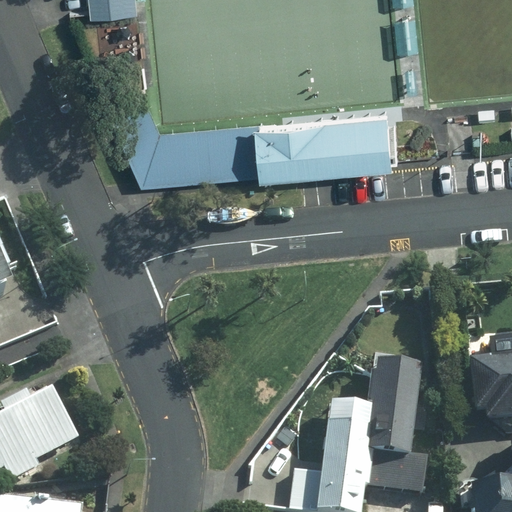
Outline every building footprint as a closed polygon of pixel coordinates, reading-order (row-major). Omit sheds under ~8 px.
[(94,0),(96,10),(140,5),(138,0),(94,0)] [(144,172),(388,150),(384,105),(162,125),(146,94),(114,110),(144,172)] [(0,299),(18,293),(6,261),(0,263),(0,299)] [(511,355),(470,361),(478,421),(511,416),(511,355)] [(424,496),(428,459),(411,457),(421,368),(370,362),(365,409),(329,405),(321,474),(294,471),(289,511),(360,511),(364,489),(424,496)] [(0,473),(5,470),(13,484),(40,470),(37,465),(80,442),(53,391),(0,418),(0,473)] [(511,511),(511,483),(471,488),(473,511),(511,511)] [(83,511),(84,511),(0,502),(0,511),(83,511)]
